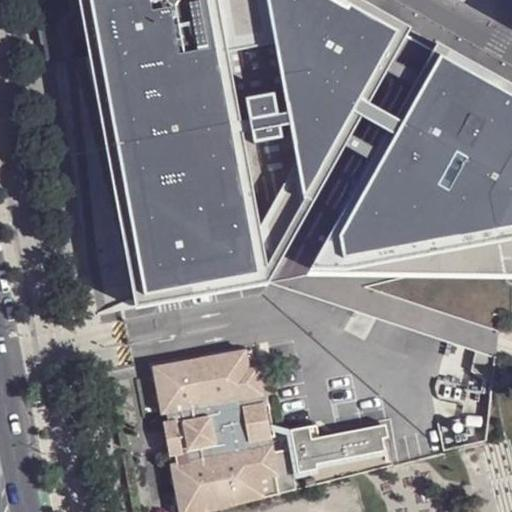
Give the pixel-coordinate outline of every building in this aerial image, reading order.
[(84,0),(135,274),(140,300),(275,277),(498,355),(508,310),(511,310),(511,81),(366,0),(84,0)] [(43,27),(48,60),(65,57),(60,24),(43,27)] [(253,346),(246,347),(257,403),(266,401),(259,363),(256,364),(253,346)] [(246,347),(154,364),(163,411),(169,410),(170,420),(170,421),(176,420),(181,448),(176,449),(176,450),(178,460),(172,461),(181,508),(273,491),(266,453),(263,435),(272,433),(275,433),(269,401),(266,401),(257,403),(246,347)] [(381,416),(362,421),(364,427),(382,423),(384,433),(385,433),(381,416)] [(290,425),(295,445),(307,442),(306,436),(319,432),(315,418),(290,425)] [(170,421),(170,420),(166,420),(171,451),(176,450),(176,449),(181,448),(176,420),(170,421)] [(266,453),(273,491),(273,492),(392,462),(384,433),(382,423),(364,427),(362,421),(319,432),(306,436),(307,442),(295,445),(275,450),(266,453)] [(272,433),(263,435),(266,453),(275,450),(272,433)]
